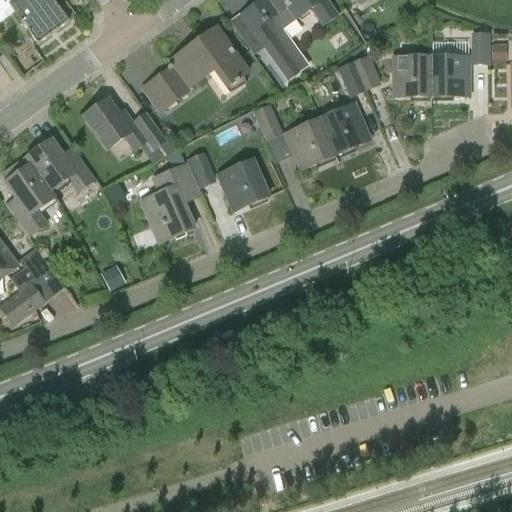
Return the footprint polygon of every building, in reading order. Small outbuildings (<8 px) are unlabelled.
[(0,0),(0,23),(6,20),(1,13),(10,6),(15,13),(22,22),(20,23),(37,47),(69,23),(68,22),(75,17),(67,5),(60,10),(53,0),(51,2),(50,0),(0,0)] [(262,0),(238,17),(286,84),(310,67),(283,30),(310,11),(323,29),(339,17),(326,0),(325,0),(324,0),(262,0)] [(172,66),(154,79),(174,106),(191,93),(189,90),(213,72),(229,96),(246,86),(243,79),(248,75),(216,30),(170,64),(172,66)] [(490,35),(470,35),(471,67),(490,67),(490,35)] [(337,71),(350,101),(381,88),(368,57),(337,71)] [(430,99),(430,60),(393,60),(394,99),(430,99)] [(468,60),(430,60),(430,99),(468,99),(468,60)] [(123,140),(134,155),(147,145),(153,153),(167,143),(147,114),(132,125),(123,114),(119,117),(108,102),(84,119),(107,152),(123,140)] [(266,144),(283,136),(270,107),(252,114),(266,144)] [(354,107),(320,122),(335,157),(369,142),(354,107)] [(335,157),(320,122),(285,137),(300,172),(335,157)] [(73,150),(62,157),(52,142),(27,159),(52,196),(69,185),(77,197),(96,183),(73,150)] [(185,166),(200,200),(202,200),(199,192),(217,184),(204,155),(186,163),(187,165),(185,166)] [(27,159),(25,161),(1,178),(6,184),(4,185),(15,200),(5,207),(29,240),(48,226),(38,213),(55,201),(52,196),(27,159)] [(253,163),(218,178),(233,213),(268,198),(253,163)] [(185,207),(200,200),(185,166),(168,174),(175,189),(139,204),(158,247),(195,231),(185,207)] [(0,278),(1,280),(17,268),(0,244),(0,278)] [(47,267),(48,267),(36,251),(19,264),(24,270),(10,281),(19,293),(0,307),(0,312),(13,330),(46,305),(65,291),(47,267)]
